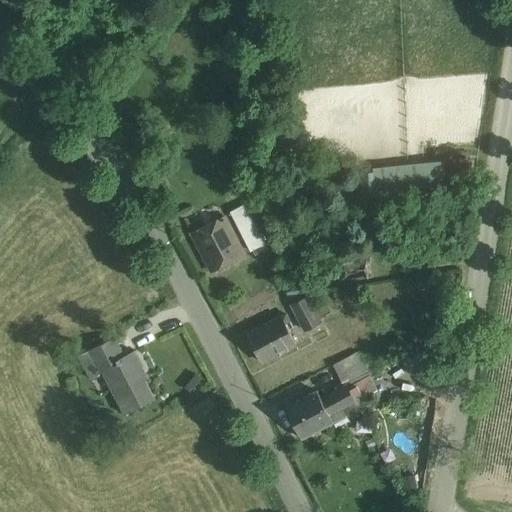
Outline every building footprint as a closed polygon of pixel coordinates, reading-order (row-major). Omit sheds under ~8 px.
[(445,166),(358,175),(359,193),(392,189),(392,188),(445,183),(445,166)] [(266,243),(247,208),(242,210),(240,206),(231,211),(240,231),(241,230),(251,251),(266,243)] [(225,217),(192,233),(212,270),(244,254),(225,217)] [(308,296),(290,305),(298,321),(300,320),(305,329),(321,321),(308,296)] [(282,316),(248,333),(263,361),(296,344),(282,316)] [(115,337),(79,355),(91,378),(104,372),(103,371),(119,363),(117,359),(125,355),(115,337)] [(125,355),(117,359),(119,363),(103,371),(104,372),(125,414),(155,398),(142,372),(145,370),(135,350),(125,355)] [(357,351),(333,364),(341,379),(360,367),(360,366),(364,364),(357,351)] [(364,364),(360,366),(360,367),(364,373),(374,367),(377,372),(395,362),(389,351),(364,364)] [(360,367),(341,379),(344,385),(347,384),(349,387),(377,372),(374,367),(364,373),(360,367)] [(344,385),(321,398),(330,414),(356,400),(349,387),(347,384),(344,385)] [(317,390),(286,407),(303,438),(334,421),(321,398),(317,390)]
